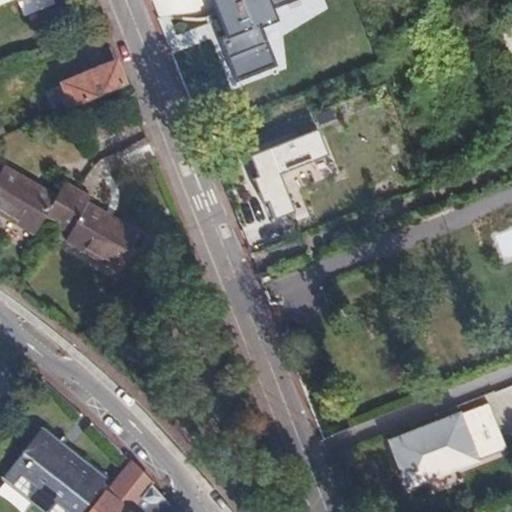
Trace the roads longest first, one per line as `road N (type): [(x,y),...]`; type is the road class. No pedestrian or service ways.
road 1 (unclassified): [(126,0),(328,511)]
road 2 (residential): [(197,511),(184,476),(82,374),(59,368),(13,332),(0,308)]
